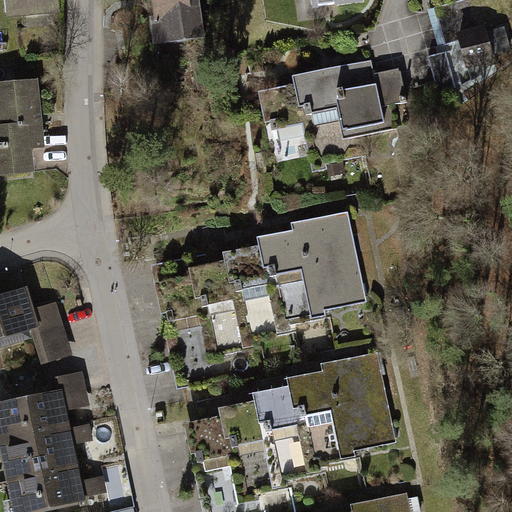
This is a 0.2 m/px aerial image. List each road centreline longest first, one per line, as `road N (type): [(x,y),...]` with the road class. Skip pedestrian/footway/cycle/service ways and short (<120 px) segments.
road 1 (residential): [(91,229),(150,511)]
road 2 (residential): [(76,0),(91,229)]
